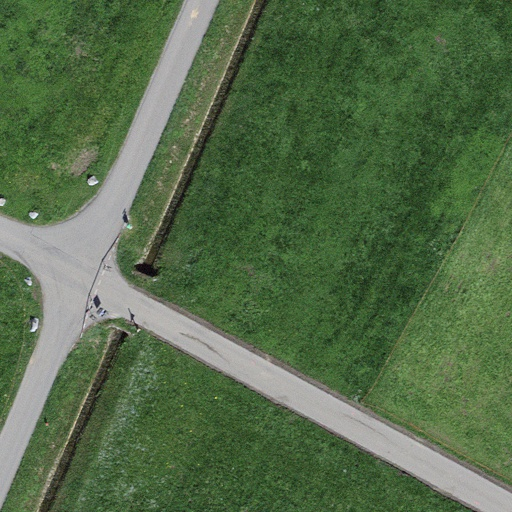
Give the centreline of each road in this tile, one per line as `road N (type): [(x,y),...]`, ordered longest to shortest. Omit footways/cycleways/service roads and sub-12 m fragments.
road 1 (track): [(511,510),(0,231)]
road 2 (track): [(0,470),(202,0)]
